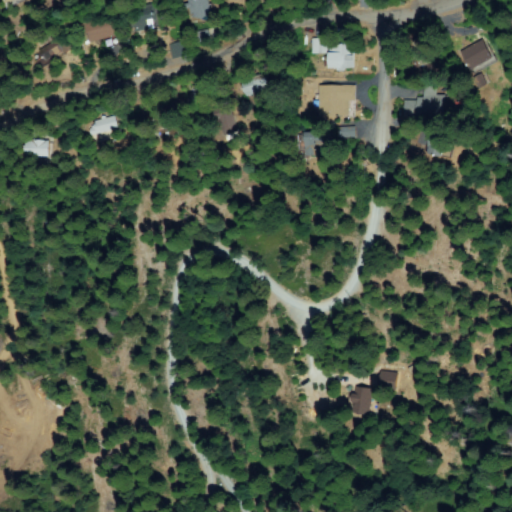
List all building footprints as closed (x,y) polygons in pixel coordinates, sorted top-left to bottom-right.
[(184,0),(208,0),(215,17),(194,25),(184,0)] [(136,31),(134,7),(153,5),(155,29),(136,31)] [(87,19),(118,15),(121,36),(89,40),(87,19)] [(48,62),(40,50),(66,34),(73,46),(48,62)] [(313,39),(327,38),(328,53),(314,54),(313,39)] [(421,71),(420,65),(417,65),(413,41),(431,39),(435,69),(421,71)] [(184,55),(181,40),(165,43),(168,58),(184,55)] [(463,52),(483,42),(493,60),(473,71),(463,52)] [(331,69),(331,46),(354,46),(354,69),(331,69)] [(351,116),(320,116),(320,86),(355,87),(355,100),(351,100),(351,116)] [(445,96),(445,118),(407,117),(407,102),(419,102),(419,98),(425,99),(425,87),(437,88),(437,96),(445,96)] [(233,132),(221,136),(216,119),(211,121),(207,108),(223,103),(233,132)] [(154,117),(172,113),(174,125),(157,129),(154,117)] [(89,125),(115,116),(118,126),(93,135),(89,125)] [(335,137),(352,136),(352,125),(335,126),(335,137)] [(308,134),(324,133),(326,154),(305,156),(304,144),(309,144),(308,134)] [(443,157),(429,155),(432,133),(446,135),(443,157)] [(18,156),(18,142),(50,142),(50,155),(18,156)] [(412,374),(409,369),(434,354),(437,360),(412,374)] [(380,386),(383,371),(399,375),(396,389),(380,386)] [(371,414),(355,414),(356,389),(372,390),(371,414)]
